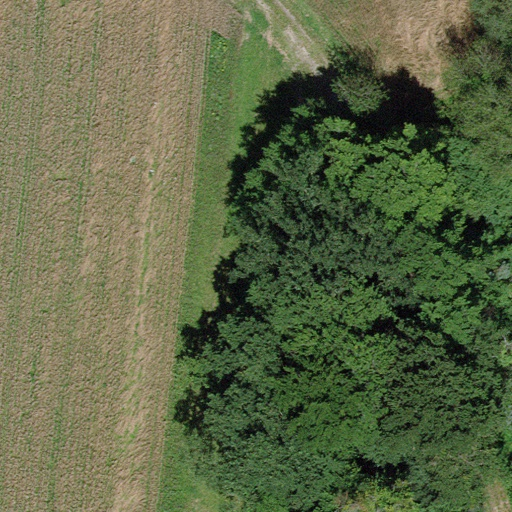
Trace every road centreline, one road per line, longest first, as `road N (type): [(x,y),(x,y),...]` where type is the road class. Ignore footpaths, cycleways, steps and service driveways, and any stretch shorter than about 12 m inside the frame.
road 1 (track): [(251,0),(290,34),(335,113),(390,242),(466,511)]
road 2 (track): [(243,511),(264,329),(335,113)]
